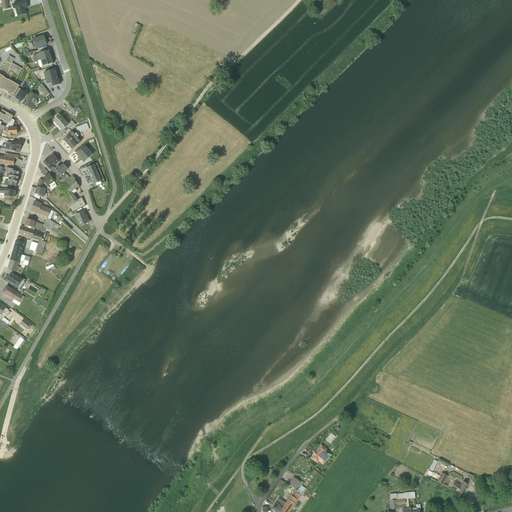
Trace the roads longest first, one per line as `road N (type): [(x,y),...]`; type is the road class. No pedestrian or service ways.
road 1 (track): [(481,222),(441,280),(335,396),(243,463),(206,511)]
road 2 (track): [(304,446),(453,289),(481,222)]
road 3 (track): [(300,0),(209,85),(136,183)]
road 4 (residential): [(27,119),(68,87),(44,0)]
road 5 (tertiary): [(0,267),(36,139)]
